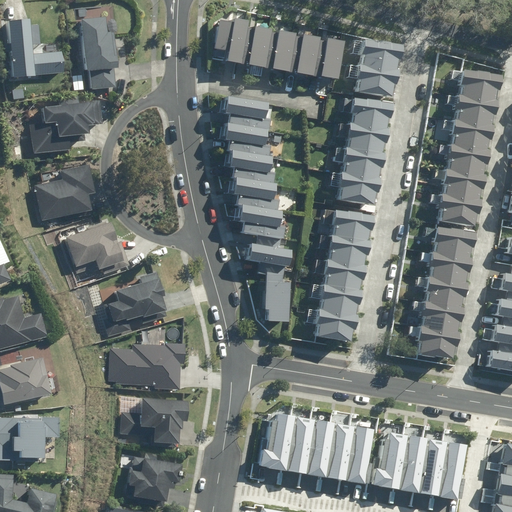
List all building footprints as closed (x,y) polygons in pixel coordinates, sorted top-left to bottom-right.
[(104,18),(81,20),(86,89),(113,87),(112,70),(118,70),(115,33),(105,34),(104,18)] [(218,19),(214,48),(227,51),(226,60),(241,62),(247,21),(233,18),(232,21),(218,19)] [(31,21),(8,22),(11,81),(35,80),(35,74),(63,72),(62,53),(33,54),(31,21)] [(272,31),(253,27),(247,63),(266,67),(272,31)] [(295,33),(277,30),(270,68),(289,71),(295,33)] [(320,38),(301,34),(294,72),(314,76),(320,38)] [(339,37),(329,35),(328,39),(325,38),(319,76),(322,77),(321,85),(331,87),(333,79),(337,79),(343,41),(339,40),(339,37)] [(400,44),(351,37),(349,52),(361,54),(359,67),(347,65),(344,83),(355,84),(354,91),(393,97),(400,44)] [(479,57),(477,67),(500,73),(502,63),(479,57)] [(495,77),(458,70),(404,357),(442,364),(495,77)] [(27,107),(28,110),(31,154),(68,151),(67,136),(85,135),(84,127),(102,126),(100,100),(78,101),(77,95),(57,97),(58,104),(27,107)] [(338,175),(326,173),(323,188),(336,190),(334,202),(373,208),(389,103),(338,95),(336,111),(348,113),(346,124),(334,122),(331,137),(344,139),(342,151),(330,149),(327,162),(339,164),(338,175)] [(273,103),(265,102),(225,98),(224,101),(219,101),(218,112),(225,113),(224,125),(220,125),(218,140),(228,141),(225,167),(231,167),(230,179),(228,178),(226,193),(237,194),(234,222),(243,223),(242,232),(255,234),(254,243),(248,242),(246,260),(289,265),(291,249),(281,248),(285,213),(277,212),(280,187),(274,186),(277,159),(269,158),(273,132),(269,131),(273,103)] [(93,194),(87,165),(58,171),(59,180),(32,186),(39,221),(89,210),(86,195),(93,194)] [(344,350),(365,223),(325,217),(304,343),(344,350)] [(97,275),(130,265),(123,240),(117,242),(110,222),(62,237),(71,268),(93,261),(97,275)] [(511,369),(511,226),(490,366),(511,369)] [(0,283),(9,279),(2,265),(11,261),(0,237),(0,236),(0,283)] [(144,323),(166,317),(160,296),(163,295),(157,272),(139,277),(141,284),(115,291),(118,302),(107,305),(111,322),(123,319),(124,322),(142,317),(144,323)] [(288,320),(289,274),(265,273),(263,319),(288,320)] [(0,349),(45,336),(39,314),(25,318),(18,295),(0,300),(0,349)] [(150,389),(177,390),(178,363),(183,364),(183,346),(131,344),(131,349),(108,348),(107,383),(150,385),(150,389)] [(43,358),(0,368),(0,405),(51,394),(43,358)] [(186,401),(140,398),(139,413),(119,412),(118,434),(140,435),(139,443),(177,445),(178,429),(180,429),(181,421),(185,421),(186,401)] [(260,432),(254,468),(466,502),(469,479),(461,477),(466,443),(267,411),(264,432),(260,432)] [(0,460),(47,463),(49,438),(58,438),(59,417),(0,414),(0,460)] [(511,511),(511,443),(507,443),(495,511),(511,511)] [(131,487),(130,496),(165,501),(168,482),(177,483),(179,465),(156,462),(157,452),(143,450),(140,471),(127,470),(125,486),(131,487)] [(0,511),(51,511),(56,495),(27,487),(23,502),(10,498),(15,478),(0,473),(0,511)]
